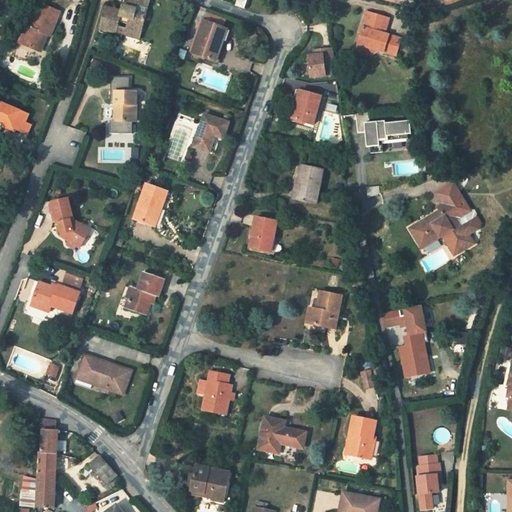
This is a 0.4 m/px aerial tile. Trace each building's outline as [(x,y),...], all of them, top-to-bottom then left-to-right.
[(139,6),(149,9),(151,0),(130,0),(129,5),(127,11),(122,10),(107,5),(100,27),(117,32),(120,21),(129,24),(127,30),(141,34),(146,16),(137,13),(139,6)] [(247,0),(237,0),(236,5),(245,8),(247,0)] [(26,26),(19,42),(39,50),(43,39),(46,33),(51,35),(61,11),(39,1),(35,11),(39,13),(32,28),(26,26)] [(224,28),(204,21),(192,52),(216,61),(224,41),(221,39),(224,28)] [(363,25),(353,57),(365,60),(371,56),(375,63),(393,68),(397,52),(380,46),(385,31),(363,25)] [(125,35),(139,39),(141,34),(127,30),(125,35)] [(333,75),(331,49),(321,50),(321,52),(313,53),(313,56),(307,56),(309,78),(333,75)] [(353,57),(352,63),(367,68),(375,63),(371,56),(365,60),(353,57)] [(131,78),(113,78),(112,104),(116,104),(116,118),(134,119),(138,119),(139,93),(131,92),(131,78)] [(319,96),(298,91),(291,118),(311,124),(319,96)] [(0,121),(4,123),(22,131),(25,122),(28,115),(2,103),(0,109),(0,121)] [(228,122),(204,114),(192,146),(212,153),(219,137),(222,138),(228,122)] [(134,119),(116,118),(116,120),(113,120),(113,125),(111,125),(111,133),(133,134),(133,130),(137,130),(137,123),(134,123),(134,119)] [(31,125),(25,122),(22,131),(27,133),(31,125)] [(359,125),(348,126),(350,145),(359,144),(363,144),(364,152),(362,152),(362,159),(363,165),(375,164),(374,152),(379,152),(379,153),(401,152),(400,147),(399,134),(375,136),(374,134),(360,135),(359,125)] [(302,166),(298,184),(301,184),(298,201),(316,205),(323,171),(302,166)] [(292,200),(298,201),(301,184),(298,184),(296,184),(292,200)] [(166,193),(147,185),(134,220),(152,227),(159,209),(160,210),(166,193)] [(455,208),(449,197),(433,206),(439,217),(455,208)] [(67,198),(50,202),(55,223),(57,222),(60,232),(58,235),(77,248),(86,235),(74,227),(77,223),(71,219),(67,198)] [(426,235),(424,231),(405,242),(417,262),(439,249),(451,268),(468,257),(463,248),(473,242),(475,237),(472,231),(458,239),(453,231),(465,224),(455,208),(439,217),(433,221),(435,225),(429,228),(431,232),(426,235)] [(275,219),(255,214),(248,244),(268,249),(275,219)] [(88,231),(77,223),(74,227),(86,235),(88,231)] [(458,239),(472,231),(473,228),(471,224),(467,223),(465,224),(453,231),(458,239)] [(84,276),(67,270),(63,281),(79,288),(84,276)] [(163,279),(143,271),(137,289),(131,287),(124,307),(145,315),(152,295),(157,297),(163,279)] [(38,282),(31,302),(48,309),(49,307),(71,315),(79,294),(57,285),(56,289),(38,282)] [(341,298),(319,293),(315,310),(308,309),(305,325),(334,331),(341,298)] [(29,306),(47,312),(48,309),(31,302),(29,306)] [(408,327),(410,336),(426,332),(421,306),(383,313),(385,327),(402,324),(407,323),(408,327)] [(428,342),(426,332),(410,336),(404,337),(405,345),(407,355),(410,354),(414,375),(429,373),(424,342),(428,342)] [(407,355),(405,345),(399,347),(405,377),(414,375),(410,354),(407,355)] [(510,348),(503,346),(500,358),(507,360),(510,348)] [(87,354),(80,373),(110,384),(108,389),(125,395),(134,370),(87,354)] [(78,377),(108,389),(110,384),(80,373),(78,377)] [(225,375),(209,373),(201,411),(225,415),(231,387),(223,385),(225,375)] [(285,420),(264,416),(257,449),(275,453),(277,443),(299,448),(302,446),(304,435),(302,432),(283,427),(285,420)] [(374,420),(352,416),(348,435),(352,436),(348,453),(369,458),(373,437),(370,437),(374,420)] [(42,431),(41,452),(55,453),(56,449),(56,439),(57,431),(54,431),(55,422),(39,421),(39,431),(42,431)] [(38,452),(36,471),(45,471),(45,477),(54,478),(55,453),(41,452),(38,452)] [(97,454),(85,464),(96,477),(107,467),(97,454)] [(107,467),(96,477),(106,489),(117,480),(107,467)] [(229,473),(196,467),(191,491),(213,496),(212,501),(223,504),(229,473)] [(414,470),(415,479),(430,477),(429,468),(414,470)] [(45,471),(36,471),(36,479),(36,480),(34,507),(53,508),(54,478),(45,477),(45,471)] [(434,488),(432,477),(430,477),(415,479),(410,480),(412,491),(410,492),(412,510),(413,510),(412,511),(424,511),(424,508),(433,507),(431,497),(430,489),(434,488)] [(377,511),(380,500),(343,493),(339,511),(377,511)]
